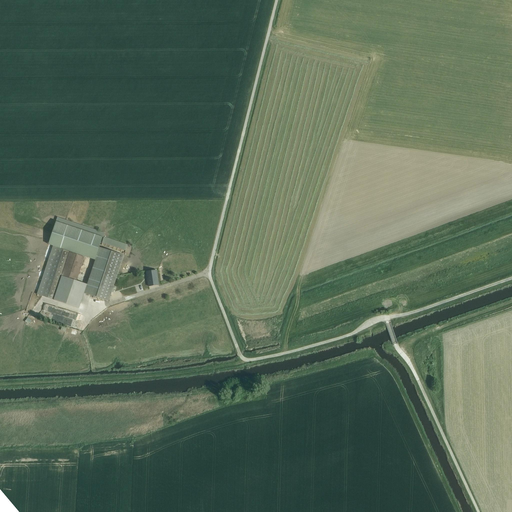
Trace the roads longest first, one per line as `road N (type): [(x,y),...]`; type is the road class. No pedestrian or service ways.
road 1 (unclassified): [(478,511),(386,318),(281,354),(245,360),(239,352),(208,272),(276,0)]
road 2 (track): [(0,385),(163,376),(245,360)]
road 3 (track): [(511,278),(386,318)]
road 4 (track): [(396,346),(511,301)]
